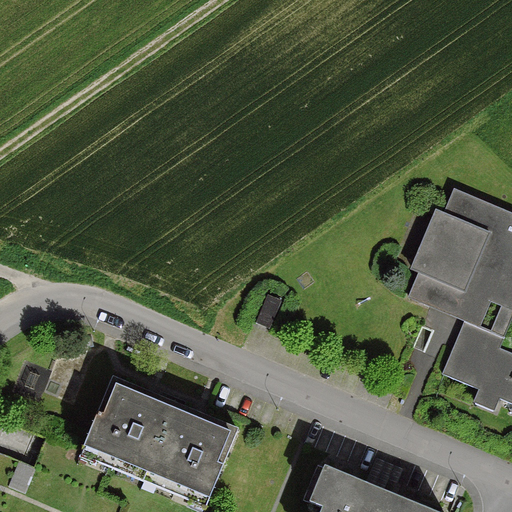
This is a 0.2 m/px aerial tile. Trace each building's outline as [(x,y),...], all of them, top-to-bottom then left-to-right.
[(410,270),(418,273),(407,298),(477,328),(495,284),(505,288),(511,270),(511,267),(503,264),(511,247),(511,216),(452,191),(442,216),(434,213),(410,270)] [(267,329),(279,302),(265,296),(253,323),(267,329)] [(478,390),(511,404),(511,356),(494,349),(492,356),(481,351),(484,345),(458,334),(441,374),(478,390)] [(132,468),(144,473),(173,405),(110,379),(82,448),(96,453),(95,456),(131,471),(132,468)] [(193,494),(207,499),(235,431),(173,405),(144,473),(157,479),(156,481),(192,496),(193,494)] [(320,509),(319,511),(428,511),(329,471),(314,506),(320,509)]
